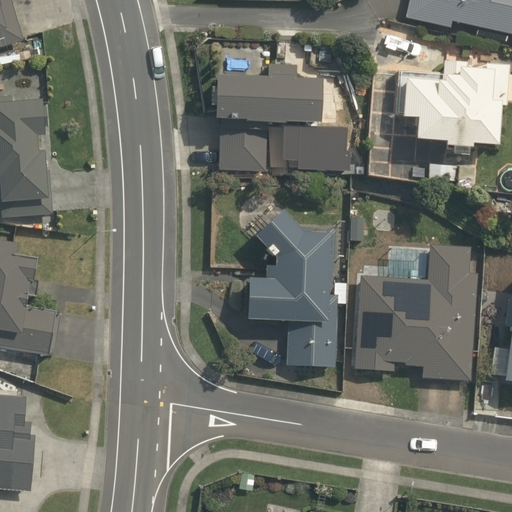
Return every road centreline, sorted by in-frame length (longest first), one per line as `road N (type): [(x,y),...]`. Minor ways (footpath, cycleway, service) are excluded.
road 1 (tertiary): [(117,0),(139,152),(145,400)]
road 2 (residential): [(145,400),(511,457)]
